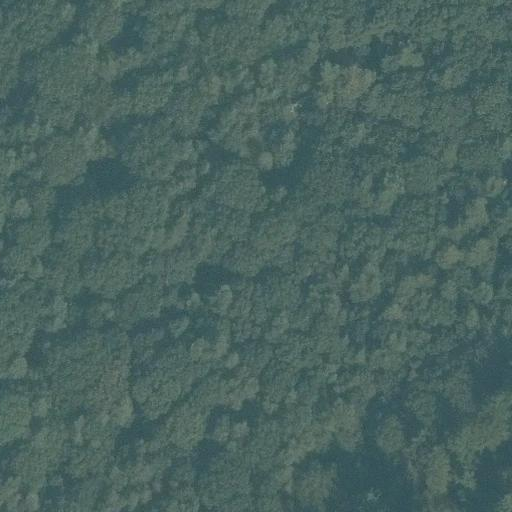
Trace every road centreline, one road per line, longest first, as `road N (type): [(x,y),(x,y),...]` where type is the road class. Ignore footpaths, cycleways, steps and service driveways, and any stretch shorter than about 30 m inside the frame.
road 1 (track): [(316,511),(511,367)]
road 2 (track): [(160,0),(0,122)]
